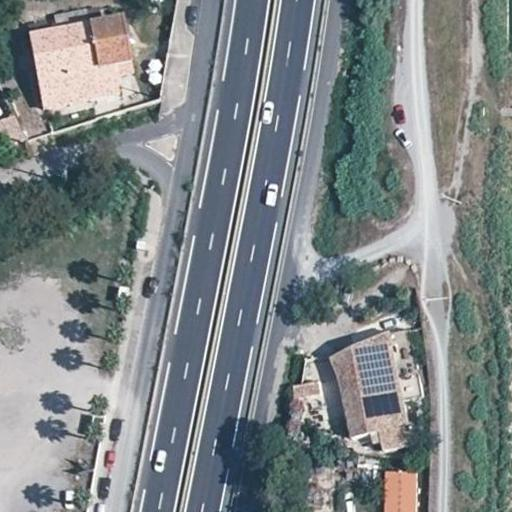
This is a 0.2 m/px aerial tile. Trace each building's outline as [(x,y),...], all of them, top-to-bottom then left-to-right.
[(58,33),(88,27),(85,11),(54,17),(58,33)] [(123,21),(88,27),(58,33),(30,38),(43,109),(92,102),(96,119),(123,112),(115,72),(133,69),(123,21)] [(403,394),(392,338),(391,333),(334,361),(339,374),(341,381),(346,405),(348,417),(405,405),(404,402),(403,394)] [(411,335),(392,338),(403,394),(404,402),(424,398),(411,335)] [(320,385),(301,388),(303,399),(322,396),(320,385)] [(405,405),(348,417),(353,440),(375,435),(383,434),(384,442),(386,451),(399,448),(411,445),(413,445),(410,428),(405,405)] [(383,434),(375,435),(377,443),(384,442),(383,434)] [(417,511),(419,474),(389,473),(388,511),(417,511)]
